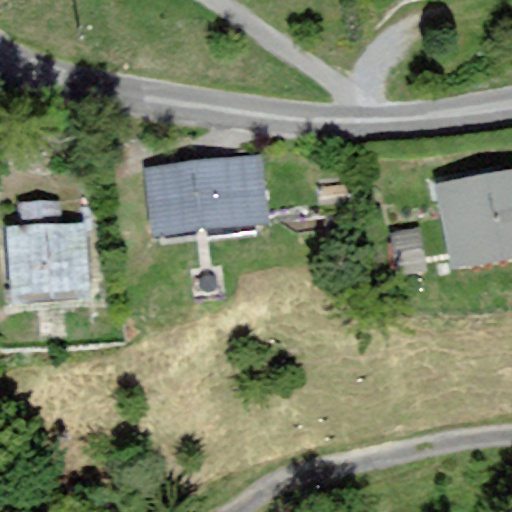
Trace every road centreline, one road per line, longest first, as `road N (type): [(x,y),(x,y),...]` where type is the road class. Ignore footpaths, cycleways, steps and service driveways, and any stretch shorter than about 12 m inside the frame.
road 1 (unclassified): [(511,106),(468,116),(255,121),(115,106),(0,66)]
road 2 (unclassified): [(235,511),(288,480),(511,439)]
